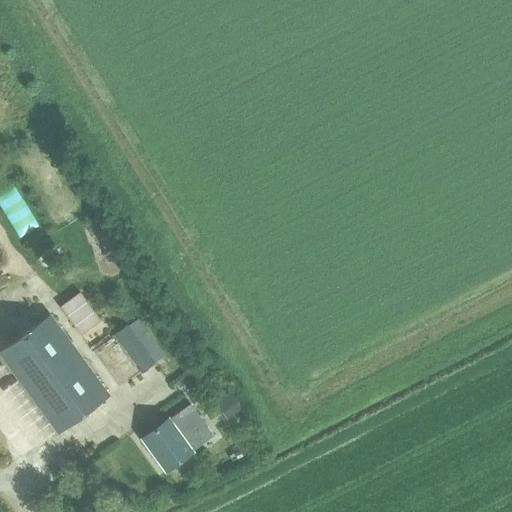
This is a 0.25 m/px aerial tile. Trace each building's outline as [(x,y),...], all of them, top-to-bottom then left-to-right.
[(79,292),(60,306),(81,335),(100,321),(79,292)] [(109,396),(50,313),(0,349),(0,356),(56,434),(109,396)] [(153,364),(126,326),(113,335),(140,373),(153,364)] [(221,398),(213,403),(227,422),(234,418),(243,411),(229,392),(221,398)] [(185,440),(206,425),(191,403),(140,439),(163,472),(192,451),(185,440)]
